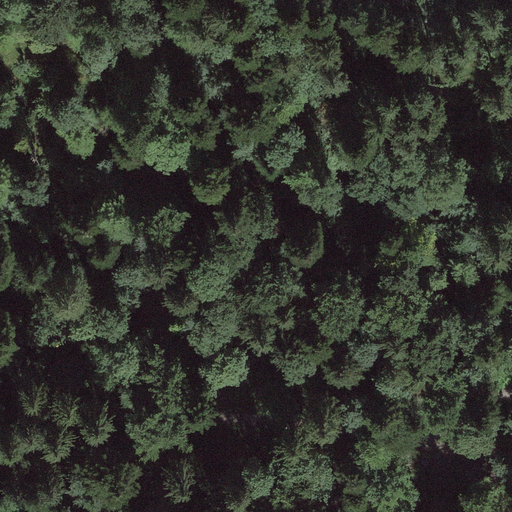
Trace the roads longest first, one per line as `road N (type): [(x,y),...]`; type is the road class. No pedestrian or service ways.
road 1 (track): [(511,480),(418,443),(339,427),(129,413),(0,420)]
road 2 (track): [(511,387),(306,511)]
